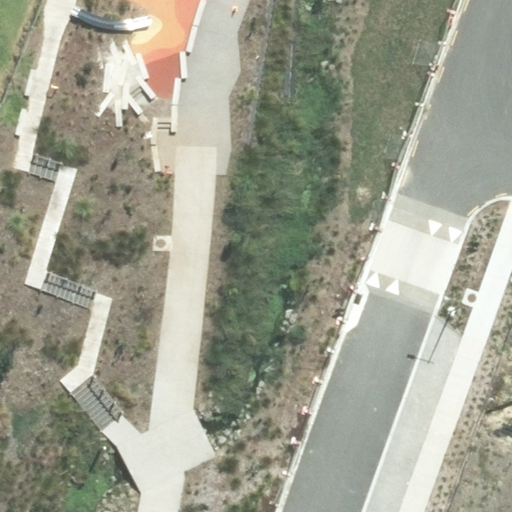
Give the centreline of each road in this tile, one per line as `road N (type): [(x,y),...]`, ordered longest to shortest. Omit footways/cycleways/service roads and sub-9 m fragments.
road 1 (residential): [(452,131),(315,511)]
road 2 (residential): [(498,0),(452,131)]
